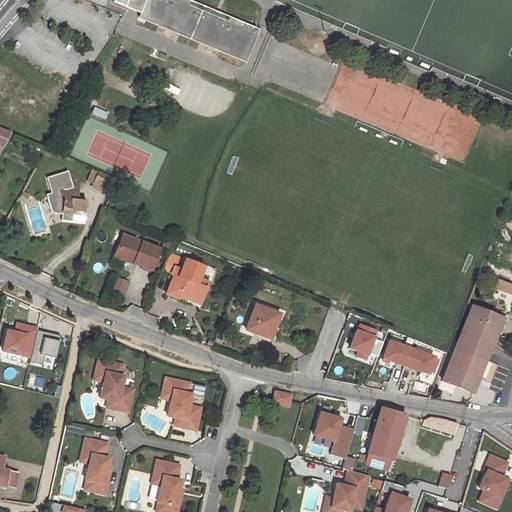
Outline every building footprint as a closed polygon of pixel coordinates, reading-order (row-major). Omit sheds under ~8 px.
[(243,55),(253,32),(177,0),(176,0),(136,0),(137,1),(134,0),(131,0),(128,8),(142,13),(242,54),(243,55)] [(260,29),(188,0),(176,0),(177,0),(253,32),(243,55),(242,54),(142,13),(140,18),(247,62),(260,29)] [(0,129),(0,153),(11,134),(0,129)] [(98,170),(92,185),(108,192),(114,177),(98,170)] [(72,184),(68,172),(47,177),(50,192),(46,193),(51,212),(62,213),(62,220),(72,220),(73,209),(85,210),(86,199),(79,198),(71,198),(72,185),(72,184)] [(79,198),(79,184),(72,184),(72,185),(71,198),(79,198)] [(152,270),(160,249),(124,234),(116,253),(135,261),(134,263),(152,270)] [(135,261),(116,253),(115,257),(134,264),(134,263),(135,261)] [(182,258),(169,253),(162,271),(174,276),(178,267),(182,258)] [(200,304),(214,270),(186,259),(182,269),(178,267),(174,276),(167,294),(179,298),(180,296),(200,304)] [(122,300),(129,282),(117,278),(110,296),(122,300)] [(508,283),(498,279),(495,288),(505,292),(508,283)] [(271,339),(281,314),(256,304),(246,329),(271,339)] [(494,333),(500,318),(469,306),(459,332),(489,344),(494,333)] [(504,320),(500,318),(494,333),(498,335),(504,320)] [(26,334),(22,356),(29,357),(36,328),(16,324),(15,332),(26,334)] [(355,330),(372,336),(373,337),(375,330),(358,324),(355,330)] [(355,330),(353,329),(346,348),(355,351),(365,355),(372,336),(355,330)] [(15,332),(7,330),(2,351),(22,356),(26,334),(15,332)] [(59,341),(60,335),(37,330),(30,361),(42,364),(44,356),(40,355),(44,338),(59,341)] [(489,344),(459,332),(453,348),(483,360),(489,344)] [(59,341),(44,338),(40,355),(44,356),(55,358),(59,341)] [(432,357),(386,340),(380,358),(425,375),(427,370),(432,357)] [(470,392),(483,360),(453,348),(440,380),(470,392)] [(366,356),(365,355),(355,351),(353,356),(364,360),(366,356)] [(438,359),(432,357),(427,370),(432,373),(438,359)] [(98,360),(93,380),(103,382),(105,373),(100,372),(103,361),(98,360)] [(122,365),(103,361),(100,372),(105,373),(103,382),(99,398),(107,400),(112,401),(110,409),(128,413),(133,390),(121,388),(124,376),(120,376),(122,365)] [(170,378),(165,377),(160,397),(170,399),(172,390),(167,389),(170,378)] [(189,382),(170,378),(167,389),(172,390),(170,399),(167,415),(175,417),(180,418),(178,426),(195,430),(200,407),(188,405),(191,393),(187,393),(189,382)] [(290,395),(274,392),(272,403),(288,406),(290,395)] [(361,463),(384,470),(401,415),(378,408),(361,463)] [(313,436),(333,442),(338,425),(340,419),(330,416),(319,413),(313,436)] [(458,424),(440,419),(440,418),(430,418),(423,421),(422,425),(454,435),(458,424)] [(338,425),(333,442),(329,455),(344,460),(345,456),(353,430),(338,425)] [(105,457),(108,444),(84,438),(81,452),(87,454),(85,463),(88,463),(84,480),(85,480),(89,481),(87,490),(104,494),(108,474),(105,473),(106,467),(108,458),(105,457)] [(87,454),(81,452),(79,461),(85,463),(87,454)] [(506,462),(490,455),(483,469),(486,470),(479,487),(483,489),(479,500),(491,505),(496,494),(498,495),(502,487),(504,488),(508,480),(500,476),(506,462)] [(0,485),(14,488),(17,472),(2,469),(4,458),(0,456),(0,485)] [(355,459),(345,456),(344,460),(342,469),(351,472),(355,459)] [(177,479),(180,465),(156,460),(153,474),(159,476),(157,485),(160,485),(156,502),(158,502),(161,503),(159,511),(177,511),(181,496),(177,495),(179,489),(181,480),(177,479)] [(324,496),(320,511),(341,511),(342,511),(345,511),(346,511),(348,508),(360,510),(367,477),(350,472),(347,486),(342,485),(333,483),(330,497),(324,496)] [(441,473),(438,486),(446,489),(450,475),(441,473)] [(159,476),(153,474),(151,483),(157,485),(159,476)] [(381,481),(372,480),(371,487),(379,488),(381,481)] [(387,493),(399,496),(402,488),(383,481),(381,491),(387,493)] [(496,494),(491,505),(496,508),(504,488),(502,487),(498,495),(496,494)] [(404,511),(408,500),(399,496),(387,493),(380,511),(404,511)]
